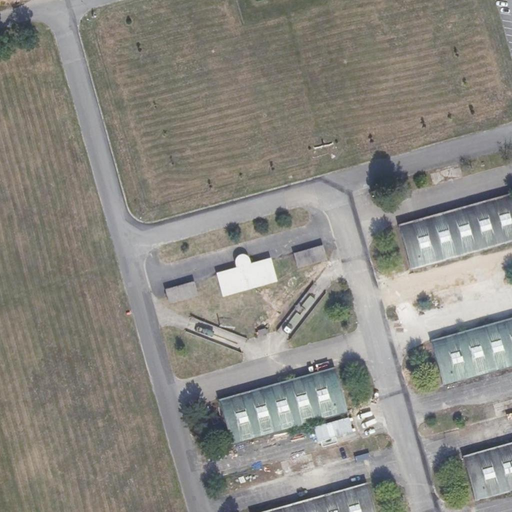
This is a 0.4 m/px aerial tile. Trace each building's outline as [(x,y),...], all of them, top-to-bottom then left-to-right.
[(410,271),(511,242),(511,195),(398,227),(410,271)] [(298,267),(325,260),(321,248),(294,255),(298,267)] [(223,296),(251,288),(276,281),(270,258),(250,264),(249,259),(245,257),(239,255),(235,261),(235,268),(216,274),(223,296)] [(194,283),(165,289),(168,302),(197,296),(194,283)] [(442,386),(511,366),(511,319),(430,342),(442,386)] [(295,373),(308,370),(307,365),(294,367),(295,373)] [(227,446),(280,431),(347,412),(334,369),(271,386),(213,403),(227,446)] [(449,453),(477,446),(475,439),(447,447),(449,453)] [(474,502),(511,490),(511,443),(462,458),(474,502)] [(373,511),(367,485),(295,504),(295,505),(268,511),(373,511)]
